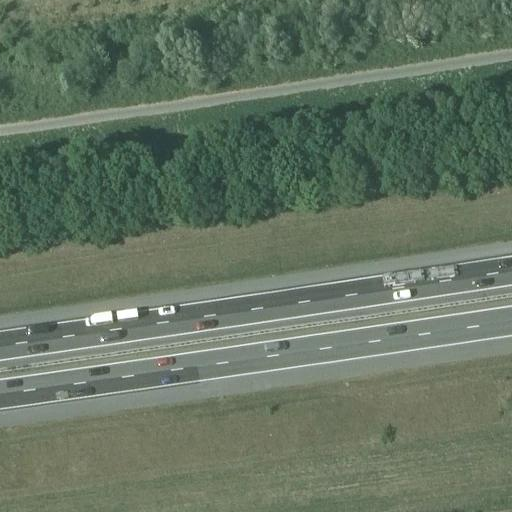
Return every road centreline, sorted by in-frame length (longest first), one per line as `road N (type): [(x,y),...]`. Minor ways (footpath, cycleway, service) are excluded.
road 1 (motorway): [(0,393),(511,318)]
road 2 (motorway): [(511,266),(0,340)]
